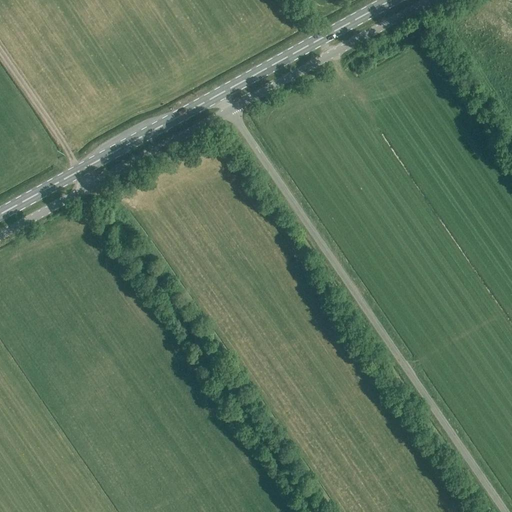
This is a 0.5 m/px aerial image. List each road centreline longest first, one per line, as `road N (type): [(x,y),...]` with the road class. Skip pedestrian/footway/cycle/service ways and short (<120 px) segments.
road 1 (unclassified): [(504,511),(229,110)]
road 2 (unclassified): [(0,236),(229,110)]
road 3 (primary): [(220,93),(0,214)]
road 4 (unclassified): [(229,110),(431,0)]
road 5 (primary): [(391,0),(220,93)]
road 6 (track): [(85,189),(0,49)]
